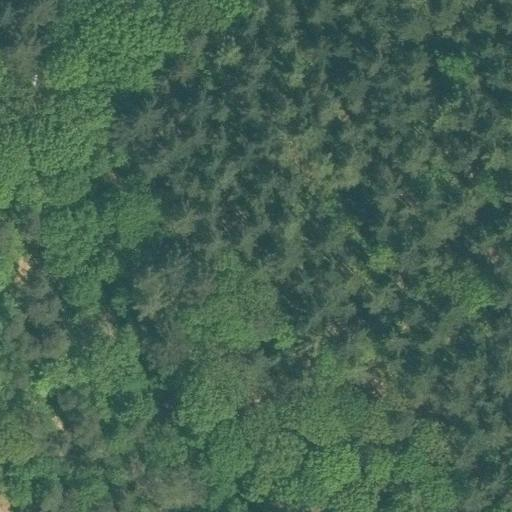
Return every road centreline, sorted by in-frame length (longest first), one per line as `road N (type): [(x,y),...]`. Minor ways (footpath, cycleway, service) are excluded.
road 1 (track): [(6,116),(207,511)]
road 2 (track): [(6,116),(151,0)]
